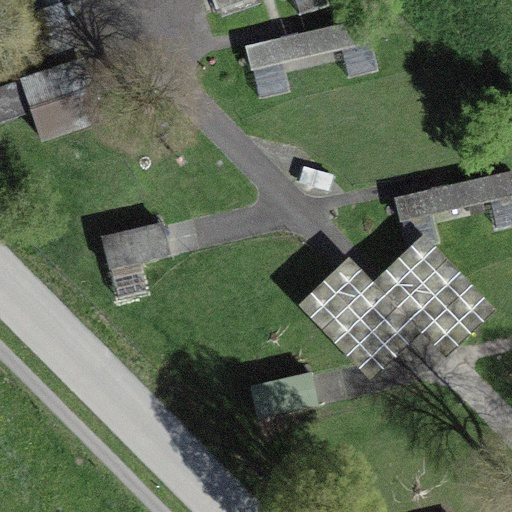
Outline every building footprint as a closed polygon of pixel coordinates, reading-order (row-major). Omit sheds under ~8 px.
[(214,0),(220,15),(265,0),(214,0)] [(60,4),(29,14),(49,73),(79,63),(60,4)] [(365,21),(247,50),(253,75),(371,46),(365,21)] [(99,122),(79,63),(49,73),(25,80),(35,110),(45,140),(99,122)] [(0,122),(35,110),(25,80),(0,88),(0,122)] [(511,174),(396,200),(400,220),(511,195),(511,174)] [(165,223),(101,240),(110,272),(174,255),(165,223)] [(376,273),(353,247),(302,294),(375,373),(470,287),(420,233),(376,273)] [(311,373),(250,389),(259,422),(319,407),(311,373)]
